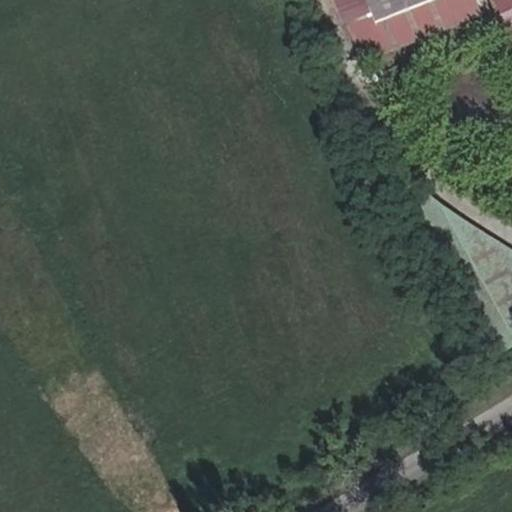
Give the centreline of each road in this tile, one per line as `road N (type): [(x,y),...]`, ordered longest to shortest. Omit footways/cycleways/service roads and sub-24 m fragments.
road 1 (track): [(323,0),(367,106),(462,204),(511,226)]
road 2 (unclassified): [(511,416),(350,511)]
